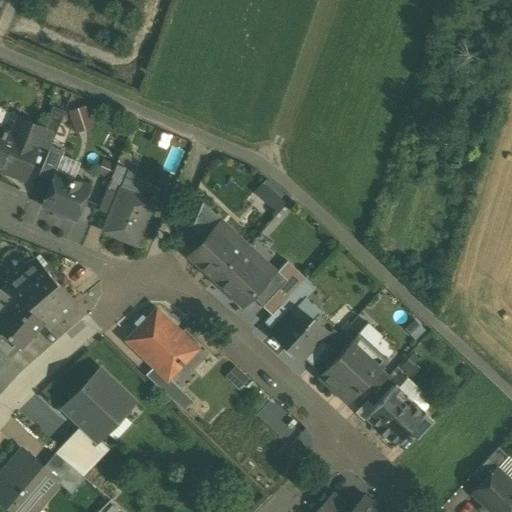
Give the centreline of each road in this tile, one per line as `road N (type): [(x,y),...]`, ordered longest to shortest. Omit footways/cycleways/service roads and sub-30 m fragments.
road 1 (track): [(154,118),(267,164),(511,392)]
road 2 (residential): [(340,437),(163,273),(138,291)]
road 3 (residential): [(138,291),(0,406)]
road 4 (residential): [(138,291),(85,254),(0,220)]
